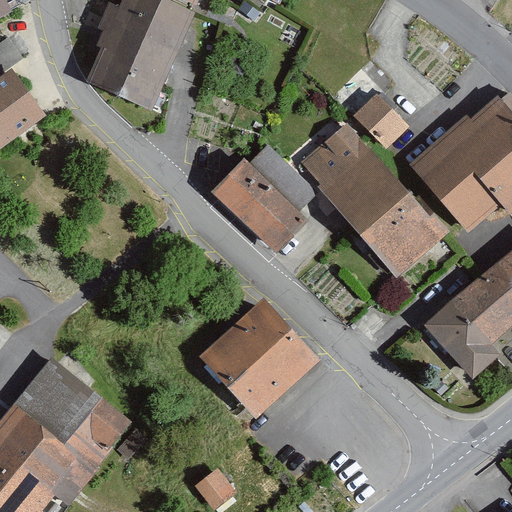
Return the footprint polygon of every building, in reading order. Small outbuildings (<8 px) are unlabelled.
[(194,13),(164,0),(126,0),(92,81),(154,107),(194,13)] [(10,70),(0,77),(0,148),(44,116),(10,70)] [(380,93),(349,120),(385,160),(416,134),(380,93)] [(470,113),(411,165),(472,234),(506,204),(511,210),(511,110),(500,96),(475,118),(470,113)] [(349,120),(301,163),(401,276),(446,236),(451,232),(385,160),(349,120)] [(270,146),(252,163),(298,211),(316,193),(270,146)] [(246,158),(216,188),(278,250),(308,220),(298,211),(252,163),(246,158)] [(511,251),(480,278),(426,321),(473,374),(500,350),(491,341),(511,322),(511,251)] [(262,302),(201,358),(256,417),(316,361),(262,302)] [(55,351),(0,421),(0,511),(39,511),(54,493),(73,508),(143,419),(55,351)] [(223,468),(198,484),(214,509),(239,493),(223,468)]
